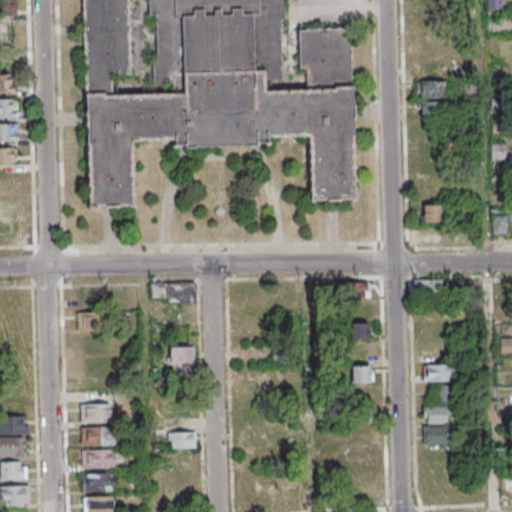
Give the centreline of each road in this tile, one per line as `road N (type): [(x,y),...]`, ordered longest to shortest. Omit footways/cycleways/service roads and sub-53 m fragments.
road 1 (tertiary): [(399,511),(384,0)]
road 2 (residential): [(53,511),(41,0)]
road 3 (residential): [(511,262),(0,267)]
road 4 (residential): [(219,511),(213,265)]
